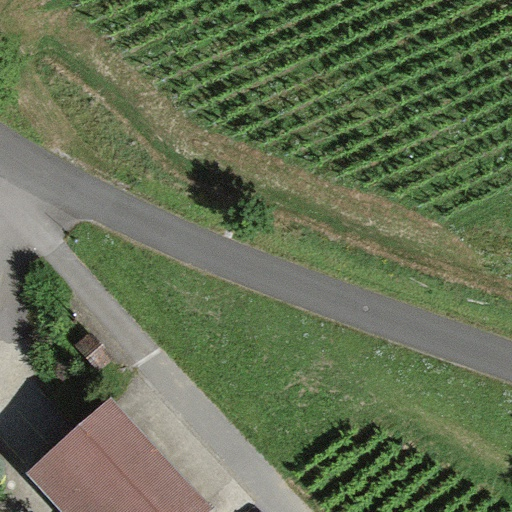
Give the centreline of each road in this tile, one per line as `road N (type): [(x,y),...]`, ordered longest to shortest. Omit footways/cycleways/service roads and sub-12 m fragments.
road 1 (unclassified): [(3,153),(296,281),(511,352)]
road 2 (track): [(259,511),(18,218),(3,153)]
